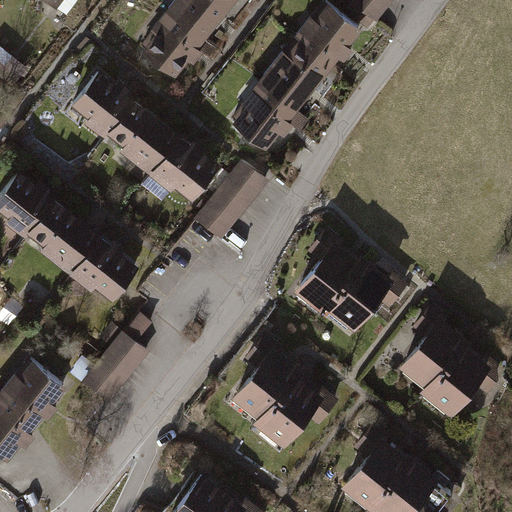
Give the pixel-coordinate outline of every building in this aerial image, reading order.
[(180,0),(146,42),(184,74),(245,0),(180,0)] [(366,26),(333,0),(330,0),(238,117),(272,144),(366,26)] [(364,0),(380,14),(392,0),(364,0)] [(0,37),(0,70),(13,82),(30,62),(0,38),(0,37)] [(107,65),(73,106),(192,202),(226,161),(107,65)] [(238,158),(195,217),(225,239),(268,180),(238,158)] [(148,266),(23,162),(0,190),(0,213),(113,308),(148,266)] [(340,228),(298,284),(362,332),(404,277),(340,228)] [(450,314),(406,366),(463,415),(507,363),(450,314)] [(130,317),(79,382),(105,402),(155,337),(130,317)] [(35,353),(0,394),(0,443),(15,456),(73,385),(35,353)] [(330,396),(273,353),(236,401),(294,444),(330,396)] [(381,427),(339,480),(379,511),(431,511),(453,484),(381,427)] [(177,511),(259,511),(212,471),(177,511)]
